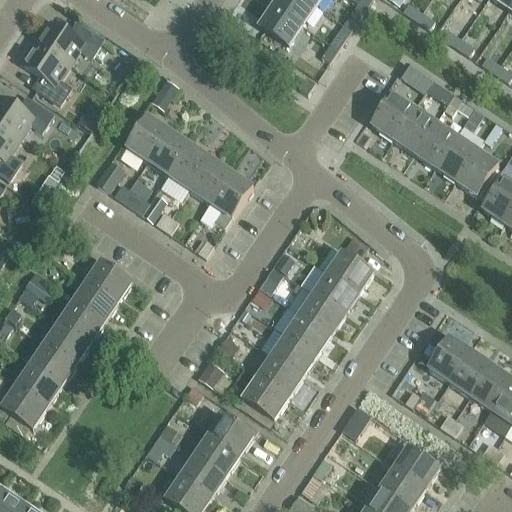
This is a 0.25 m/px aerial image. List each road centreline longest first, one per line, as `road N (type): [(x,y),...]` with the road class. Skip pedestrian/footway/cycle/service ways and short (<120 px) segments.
road 1 (residential): [(261,511),(414,274),(411,260),(315,178)]
road 2 (residential): [(72,209),(222,303),(315,178)]
road 3 (residential): [(315,178),(170,59)]
